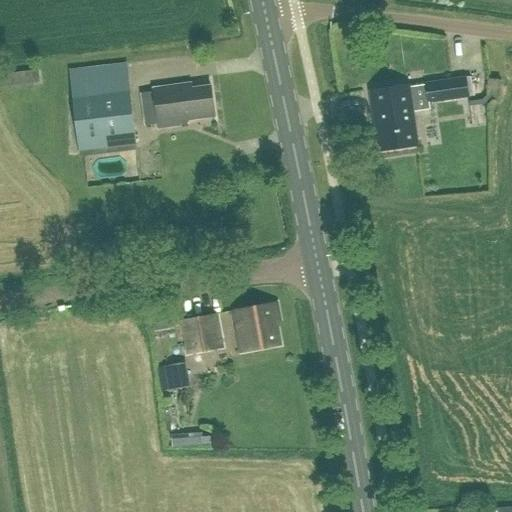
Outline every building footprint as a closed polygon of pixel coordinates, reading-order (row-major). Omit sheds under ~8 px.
[(79,151),(137,144),(127,64),(69,71),(79,151)] [(26,72),(27,84),(39,83),(38,71),(26,72)] [(429,103),(468,97),(465,77),(426,83),(429,103)] [(499,97),(501,80),(488,79),(487,96),(499,97)] [(188,125),(188,121),(215,117),(211,86),(192,88),(191,84),(154,89),(159,129),(188,125)] [(417,146),(408,86),(371,91),(377,136),(381,135),(383,151),(417,146)] [(242,353),(280,346),(276,323),(280,322),(276,303),(234,311),(242,353)] [(188,355),(222,348),(216,314),(181,321),(188,355)]
